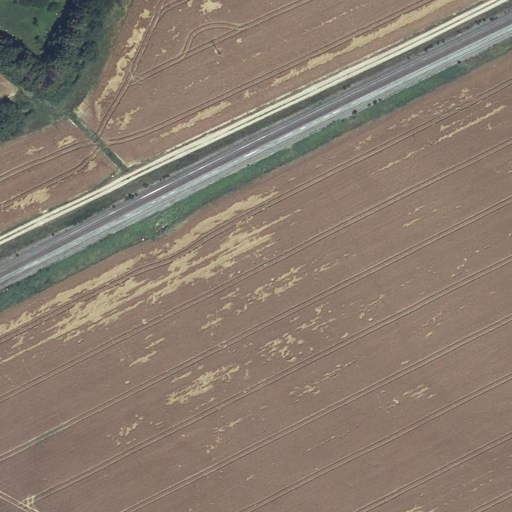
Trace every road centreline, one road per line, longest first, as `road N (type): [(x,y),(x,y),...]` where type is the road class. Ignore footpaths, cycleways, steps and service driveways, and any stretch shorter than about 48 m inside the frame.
road 1 (track): [(0,67),(126,178),(498,0)]
road 2 (track): [(126,178),(0,241)]
